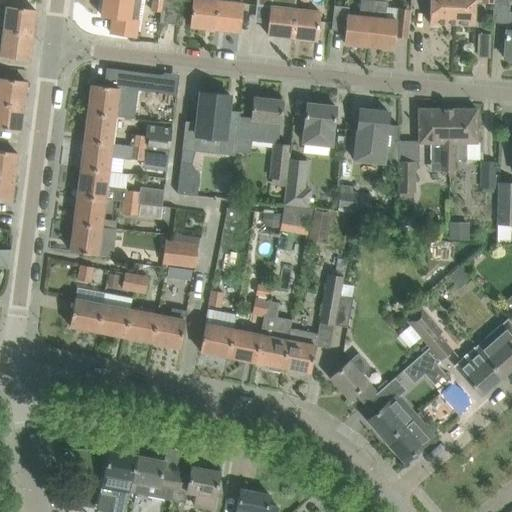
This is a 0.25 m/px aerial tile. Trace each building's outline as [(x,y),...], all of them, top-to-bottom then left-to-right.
[(130,19),(132,0),(103,0),(101,15),(130,19)] [(179,2),(167,0),(152,0),(151,10),(161,11),(159,23),(177,24),(179,4),(179,2)] [(193,0),(193,6),(190,26),(215,29),(217,0),(193,0)] [(217,0),(215,29),(239,31),(241,12),(242,3),(230,1),(230,0),(217,0)] [(269,22),(267,34),(292,37),(295,8),(295,0),(270,0),(270,6),(270,15),(269,22)] [(344,43),(369,46),(373,0),(360,0),(359,14),(347,13),(348,8),(334,6),(331,29),(346,31),(344,43)] [(373,0),(369,46),(393,48),(394,36),(408,38),(411,10),(386,7),(386,0),(373,0)] [(429,23),(456,24),(457,6),(448,6),(447,0),(430,0),(430,3),(429,23)] [(457,6),(456,24),(474,25),(475,5),(475,0),(481,1),(480,0),(447,0),(448,6),(457,6)] [(6,6),(3,31),(32,35),(35,10),(6,6)] [(295,8),(292,37),(316,40),(318,20),(319,11),(307,10),(295,8)] [(29,58),(32,35),(3,31),(0,55),(29,58)] [(481,55),(492,55),(492,32),(481,32),(481,55)] [(0,78),(0,102),(23,106),(26,81),(0,78)] [(92,84),(88,112),(115,116),(126,117),(129,96),(117,95),(118,87),(92,84)] [(183,144),(183,150),(196,151),(197,136),(224,139),(222,154),(235,155),(235,154),(236,143),(237,129),(238,129),(239,117),(240,111),(228,110),(230,95),(200,91),(198,113),(197,122),(186,121),(183,144)] [(152,92),(151,105),(159,106),(158,113),(161,113),(160,122),(173,123),(175,105),(177,95),(163,93),(152,92)] [(236,143),(235,154),(248,155),(249,141),(273,143),(278,144),(278,135),(280,122),(283,100),(254,97),(251,117),(251,119),(239,117),(238,129),(237,129),(236,143)] [(0,127),(20,130),(23,106),(0,102),(0,127)] [(303,141),(332,144),(333,130),(333,126),(336,106),(307,103),(304,127),(305,127),(303,141)] [(375,110),(359,109),(357,130),(358,130),(356,143),(385,146),(383,161),(398,164),(398,161),(399,125),(387,124),(389,112),(387,112),(385,108),(378,108),(375,110)] [(419,108),(418,128),(419,142),(431,142),(431,171),(446,171),(448,171),(454,171),(454,159),(454,156),(441,156),(442,142),(448,142),(448,109),(419,108)] [(442,142),(441,156),(454,156),(454,159),(466,159),(479,159),(479,142),(477,142),(477,129),(477,109),(448,109),(448,142),(442,142)] [(88,112),(84,140),(111,143),(115,116),(88,112)] [(131,134),(130,145),(169,151),(172,127),(146,124),(145,135),(131,134)] [(84,140),(81,168),(108,171),(109,157),(129,160),(129,158),(162,162),(163,151),(169,151),(130,145),(111,143),(84,140)] [(269,178),(286,180),(289,158),(288,158),(290,145),(273,143),(269,178)] [(0,175),(14,177),(17,153),(0,150),(0,175)] [(299,207),(310,208),(311,195),(312,188),(305,187),(308,160),(289,158),(286,180),(285,192),(284,205),(299,207)] [(398,192),(416,192),(416,161),(398,161),(398,192)] [(496,162),(481,161),(480,187),(496,188),(496,162)] [(181,162),(178,193),(197,195),(199,172),(192,163),(181,162)] [(81,168),(77,195),(104,199),(123,201),(161,206),(163,190),(140,187),(139,192),(126,190),(126,188),(106,186),(108,171),(81,168)] [(0,200),(11,202),(14,177),(0,175),(0,200)] [(496,224),(511,224),(511,183),(498,183),(496,224)] [(337,207),(338,208),(369,211),(371,194),(352,192),(353,186),(340,185),(340,189),(339,189),(337,207)] [(77,195),(74,223),(101,226),(104,199),(77,195)] [(160,219),(161,206),(123,201),(121,214),(160,219)] [(225,218),(236,220),(238,209),(227,207),(225,218)] [(312,208),(310,208),(299,207),(298,216),(311,218),(312,208)] [(263,213),(261,226),(281,228),(281,223),(283,215),(263,213)] [(330,220),(313,217),(309,234),(326,238),(330,220)] [(101,227),(101,226),(74,223),(70,251),(90,253),(97,255),(111,256),(115,228),(101,227)] [(468,223),(449,223),(449,240),(468,240),(468,223)] [(165,241),(163,263),(184,265),(196,266),(198,245),(165,241)] [(319,322),(333,325),(339,296),(340,296),(347,260),(337,258),(334,274),(328,273),(319,322)] [(182,283),(184,265),(163,263),(162,264),(168,264),(166,281),(182,283)] [(92,267),(80,264),(78,279),(89,281),(92,267)] [(440,266),(425,279),(432,287),(447,273),(440,266)] [(448,276),(459,289),(470,279),(459,267),(448,276)] [(110,272),(108,286),(117,288),(120,274),(110,272)] [(122,290),(133,292),(136,274),(125,272),(122,290)] [(136,274),(133,292),(145,294),(148,276),(136,274)] [(258,284),(256,295),(267,297),(269,286),(258,284)] [(223,292),(211,290),(208,304),(220,307),(223,292)] [(339,296),(333,325),(348,327),(353,298),(340,296),(339,296)] [(69,325),(97,331),(102,304),(74,299),(69,325)] [(252,313),(264,315),(267,301),(255,299),(252,313)] [(278,303),(267,301),(264,315),(260,335),(255,361),(265,363),(264,366),(277,369),(278,365),(283,366),(287,340),(275,338),(279,318),(276,317),(278,303)] [(102,304),(97,331),(125,336),(130,310),(102,304)] [(453,349),(439,333),(443,331),(422,306),(406,320),(440,360),(453,349)] [(157,315),(152,341),(180,347),(187,311),(171,308),(170,317),(157,315)] [(130,310),(125,336),(152,341),(157,315),(130,310)] [(476,346),(502,376),(511,367),(511,323),(508,318),(476,346)] [(200,350),(228,356),(233,330),(205,324),(200,350)] [(287,340),(283,366),(310,372),(314,352),(316,346),(318,334),(290,328),(287,340)] [(233,330),(228,356),(255,361),(260,335),(233,330)] [(481,394),(502,376),(476,346),(455,364),(465,376),(481,394)] [(422,369),(441,392),(453,382),(426,350),(423,353),(390,381),(397,389),(422,369)] [(355,392),(365,403),(377,393),(367,383),(368,382),(361,374),(370,366),(358,353),(331,377),(349,398),(355,392)] [(471,403),(453,382),(441,392),(442,392),(440,393),(457,414),(471,403)] [(367,419),(386,441),(416,414),(405,402),(394,412),(386,403),(386,404),(377,393),(365,403),(374,414),(367,419)] [(416,414),(386,441),(404,461),(434,435),(416,414)] [(137,456),(109,451),(104,475),(105,475),(102,490),(116,492),(118,481),(131,484),(132,480),(137,456)] [(132,480),(129,492),(171,500),(176,473),(162,470),(164,461),(137,456),(132,480)] [(176,473),(171,500),(185,503),(187,491),(195,493),(193,506),(212,510),(215,496),(215,492),(219,472),(191,466),(190,475),(176,473)] [(240,488),(235,511),(276,511),(278,507),(267,505),(269,494),(240,488)]
